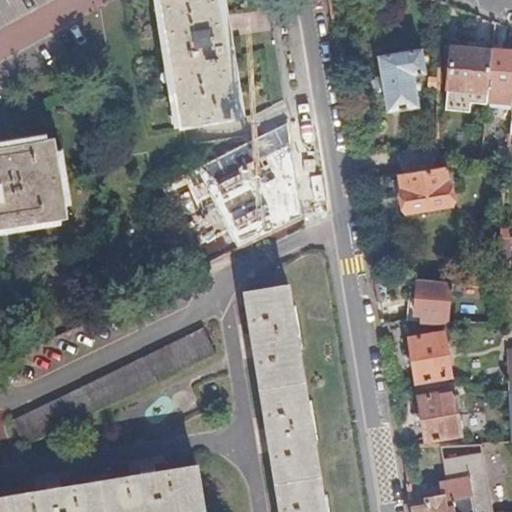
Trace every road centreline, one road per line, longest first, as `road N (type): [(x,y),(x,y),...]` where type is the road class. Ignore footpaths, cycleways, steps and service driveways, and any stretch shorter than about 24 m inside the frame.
road 1 (tertiary): [(387,511),(335,195)]
road 2 (tertiary): [(305,0),(335,195)]
